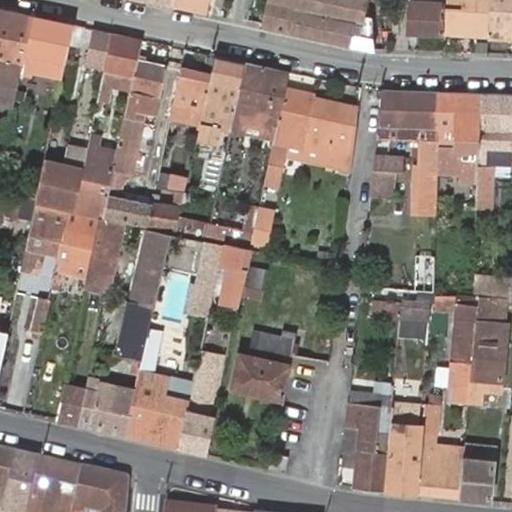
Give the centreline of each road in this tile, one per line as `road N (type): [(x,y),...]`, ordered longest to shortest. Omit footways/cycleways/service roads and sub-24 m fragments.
road 1 (residential): [(46,0),(375,70),(511,74)]
road 2 (residential): [(320,500),(370,107)]
road 3 (residential): [(152,461),(320,500)]
road 4 (residential): [(0,425),(152,461)]
